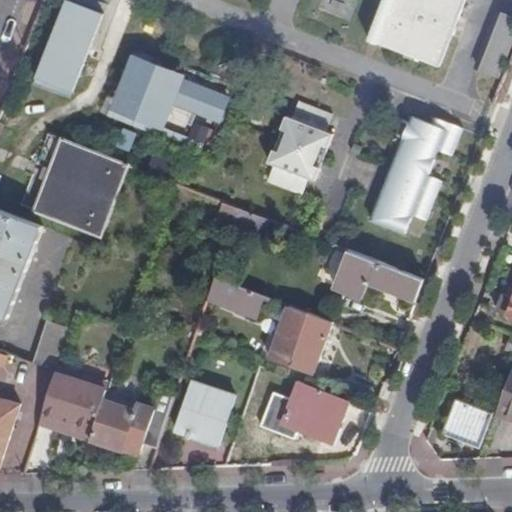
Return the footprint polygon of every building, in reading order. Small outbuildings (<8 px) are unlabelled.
[(104,13),(69,0),(66,0),(36,78),(73,95),(104,13)] [(387,0),(372,39),(442,66),(453,37),(467,0),(387,0)] [(505,77),(511,53),(511,13),(495,9),(479,70),(505,77)] [(218,137),(240,80),(138,42),(117,98),(218,137)] [(289,116),(271,162),(318,181),(336,134),(289,116)] [(413,117),(372,221),(408,235),(415,216),(428,221),(444,182),(430,176),(440,150),(454,156),(465,129),(436,118),(433,125),(413,117)] [(35,209),(62,139),(48,133),(22,204),(35,209)] [(127,164),(62,139),(35,209),(104,235),(127,164)] [(240,208),(227,203),(223,213),(236,218),(240,208)] [(236,218),(234,226),(246,231),(252,212),(240,208),(236,218)] [(43,226),(0,209),(0,313),(8,317),(43,226)] [(263,238),(270,219),(252,212),(246,231),(263,238)] [(323,279),(336,284),(350,248),(337,243),(323,279)] [(372,283),(418,301),(426,280),(350,250),(337,287),(366,299),(372,283)] [(216,277),(209,298),(252,315),(258,315),(264,296),(216,277)] [(499,310),(511,315),(511,295),(505,293),(499,310)] [(315,373),(334,323),(290,306),(280,335),(279,334),(270,355),(315,373)] [(32,362),(58,372),(72,330),(49,321),(32,362)] [(0,469),(22,404),(0,397),(0,356),(1,350),(0,349),(0,469)] [(73,433),(94,439),(107,400),(110,390),(58,372),(45,414),(76,424),(73,433)] [(511,375),(498,413),(511,417),(511,375)] [(237,395),(194,381),(177,430),(220,444),(237,395)] [(339,433),(351,401),(300,381),(284,423),(324,437),(327,428),(339,433)] [(145,443),(159,447),(177,393),(162,389),(155,408),(140,404),(138,411),(107,400),(94,439),(125,449),(127,445),(143,450),(145,443)] [(494,412),(459,398),(446,432),(481,445),(494,412)] [(336,442),(339,433),(327,428),(324,437),(336,442)] [(141,454),(143,450),(127,445),(125,449),(141,454)]
